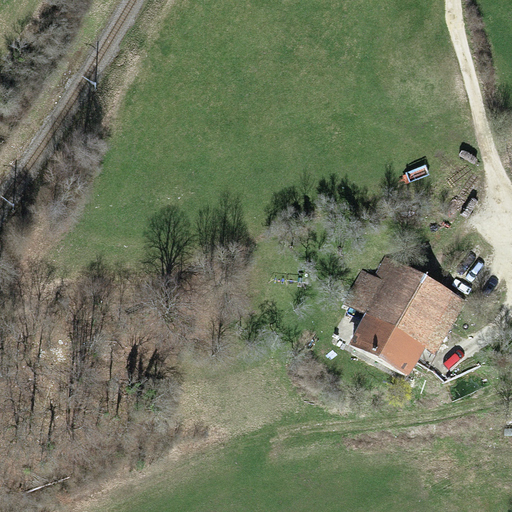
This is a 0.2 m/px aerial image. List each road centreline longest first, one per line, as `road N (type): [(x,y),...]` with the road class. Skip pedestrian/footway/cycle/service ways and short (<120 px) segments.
road 1 (track): [(80,511),(224,456),(511,394)]
road 2 (track): [(511,212),(453,0)]
